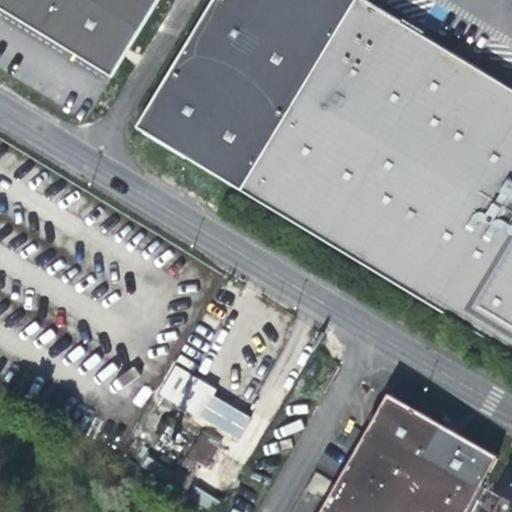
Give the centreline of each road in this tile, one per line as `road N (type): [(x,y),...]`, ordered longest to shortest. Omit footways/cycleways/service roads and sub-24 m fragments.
road 1 (unclassified): [(89,161),(511,409)]
road 2 (unclassified): [(89,161),(189,0)]
